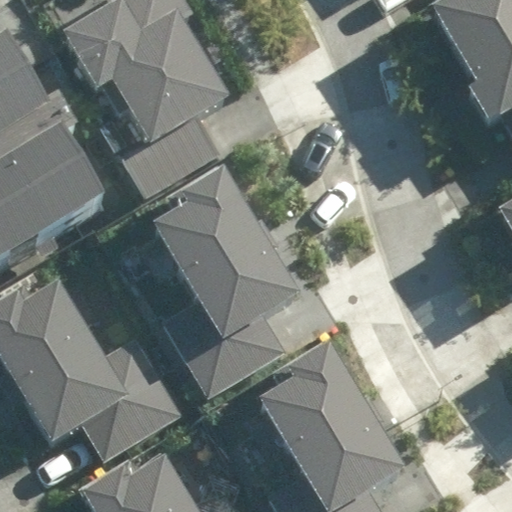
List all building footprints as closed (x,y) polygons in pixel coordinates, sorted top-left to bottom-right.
[(101,117),(148,197),(225,153),(204,117),(231,101),(184,22),(194,17),(184,0),(121,0),(126,7),(66,42),(97,95),(104,91),(114,109),(101,117)] [(511,0),(448,0),(439,5),(481,81),(461,92),(478,122),(497,112),(511,139),(511,0)] [(0,277),(117,211),(84,154),(100,145),(69,92),(53,101),(20,42),(0,53),(0,277)] [(172,198),(181,212),(154,229),(197,298),(162,320),(209,395),(284,349),(264,316),(299,294),(221,168),(172,198)] [(511,206),(501,212),(511,230),(511,206)] [(86,425),(106,459),(186,413),(139,332),(98,355),(56,284),(25,303),(21,297),(0,308),(0,355),(52,445),(86,425)] [(294,383),(262,402),(305,472),(270,493),(280,511),(388,511),(373,487),(405,468),(329,341),(284,368),(294,383)] [(247,511),(246,509),(241,511),(198,511),(167,460),(139,477),(131,464),(84,492),(96,511),(247,511)]
